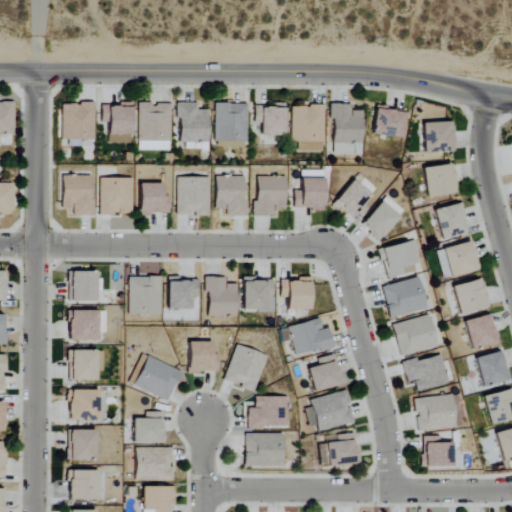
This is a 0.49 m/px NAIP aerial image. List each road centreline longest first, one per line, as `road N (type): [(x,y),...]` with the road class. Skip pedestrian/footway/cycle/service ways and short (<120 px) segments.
road 1 (tertiary): [(0,71),(388,77),(511,97)]
road 2 (residential): [(32,511),(35,72)]
road 3 (residential): [(0,245),(338,248)]
road 4 (residential): [(511,491),(201,490)]
road 5 (residential): [(338,248),(386,437),(389,491)]
road 6 (residential): [(486,96),(481,167),(511,272)]
